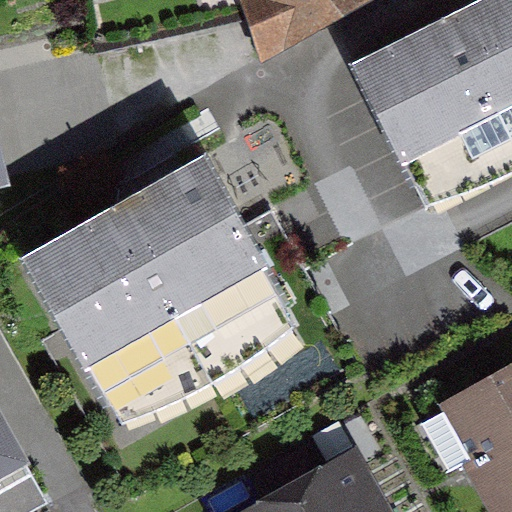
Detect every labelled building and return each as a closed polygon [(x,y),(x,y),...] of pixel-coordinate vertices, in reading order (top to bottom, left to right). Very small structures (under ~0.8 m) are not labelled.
[(511,0),(500,0),(373,62),(432,181),(511,141),(511,0)] [(0,175),(12,173),(0,120),(0,175)] [(207,152),(40,257),(135,407),(302,302),(207,152)] [(511,374),(451,413),(511,510),(511,374)] [(0,511),(33,511),(44,506),(0,426),(0,511)] [(403,511),(366,447),(253,511),(403,511)]
